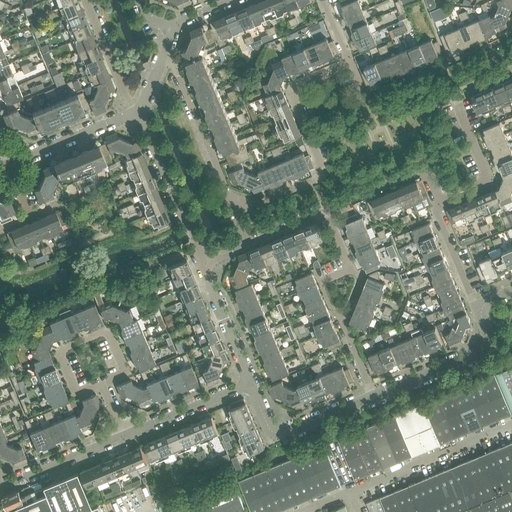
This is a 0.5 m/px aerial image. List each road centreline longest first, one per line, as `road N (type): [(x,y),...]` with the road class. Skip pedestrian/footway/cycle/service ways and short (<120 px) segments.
road 1 (residential): [(252,382),(270,428),(288,431),(484,349),(488,337),(474,302)]
road 2 (residential): [(235,212),(324,173),(287,86),(351,61),(324,0)]
road 3 (residential): [(442,207),(484,190),(489,176),(455,92),(511,68)]
road 4 (residential): [(250,245),(426,169)]
road 5 (residential): [(235,212),(165,46)]
road 6 (unclassified): [(511,426),(352,491)]
road 7 (residential): [(204,264),(137,112)]
road 8 (residential): [(124,436),(252,382)]
road 9 (residential): [(9,165),(137,112)]
road 10 (residential): [(124,436),(0,485)]
road 11 (residential): [(252,382),(204,264)]
road 12 (residential): [(137,112),(89,0)]
